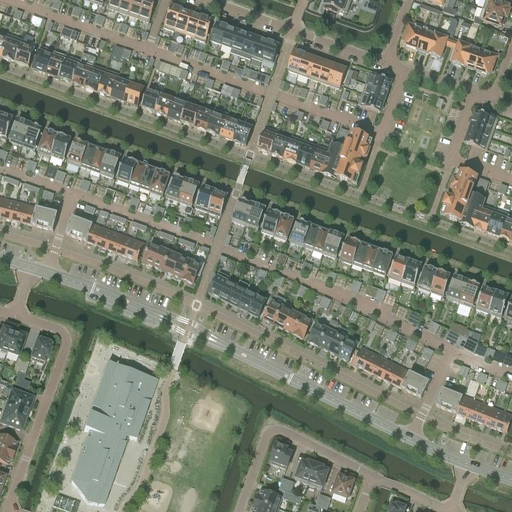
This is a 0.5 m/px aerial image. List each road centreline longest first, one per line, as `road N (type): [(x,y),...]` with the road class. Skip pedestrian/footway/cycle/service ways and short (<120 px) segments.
road 1 (residential): [(222,252),(351,300),(451,351)]
road 2 (residential): [(7,509),(66,335),(15,316)]
road 3 (tertiary): [(409,437),(213,340)]
road 4 (residential): [(2,0),(146,51)]
road 5 (residential): [(71,193),(207,243)]
road 6 (residential): [(146,51),(263,94)]
